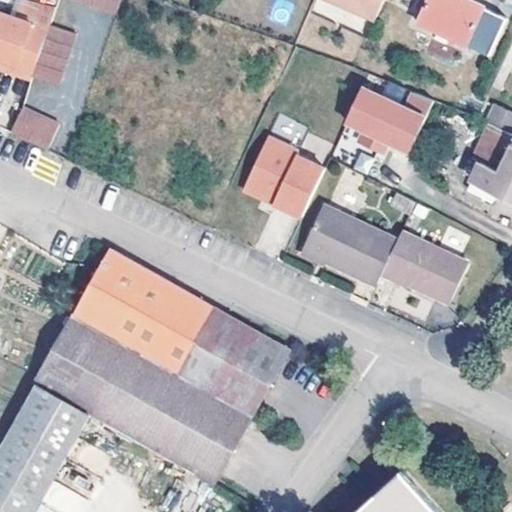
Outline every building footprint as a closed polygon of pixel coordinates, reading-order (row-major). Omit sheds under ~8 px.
[(88,0),(117,10),(120,0),(88,0)] [(335,0),(377,19),(380,13),(386,0),(335,0)] [(470,0),(431,0),(421,23),(491,55),(508,17),(470,0)] [(15,68),(34,74),(50,26),(0,9),(0,56),(1,57),(16,62),(15,68)] [(50,26),(34,74),(60,83),(77,31),(51,22),(50,26)] [(0,62),(0,63),(15,68),(16,62),(1,57),(0,62)] [(26,101),(40,102),(43,81),(29,79),(26,101)] [(363,89),(348,121),(368,131),(364,140),(384,149),(389,140),(411,151),(435,99),(415,91),(407,108),(363,89)] [(455,108),(470,114),(474,104),(459,98),(455,108)] [(24,104),(16,130),(51,143),(61,117),(24,104)] [(501,124),(510,130),(511,127),(511,114),(508,112),(501,124)] [(511,131),(491,123),(475,159),(481,161),(469,189),(468,191),(493,203),(494,200),(498,191),(511,197),(511,131)] [(276,203),(304,216),(326,168),(298,154),(300,150),(271,136),(248,184),(278,198),(276,203)] [(278,198),(248,184),(246,189),(276,203),(278,198)] [(412,213),(413,211),(419,200),(401,191),(394,203),(412,213)] [(419,200),(413,211),(427,218),(432,207),(419,200)] [(382,275),(386,267),(400,239),(324,204),(304,248),(378,284),(382,275)] [(403,231),(400,239),(386,267),(410,278),(408,282),(450,303),(469,263),(403,231)] [(289,349),(112,249),(102,266),(100,271),(0,451),(0,509),(5,511),(37,511),(93,413),(216,481),(289,349)] [(406,286),(408,282),(410,278),(386,267),(382,275),(406,286)] [(441,511),(404,471),(358,511),(441,511)]
